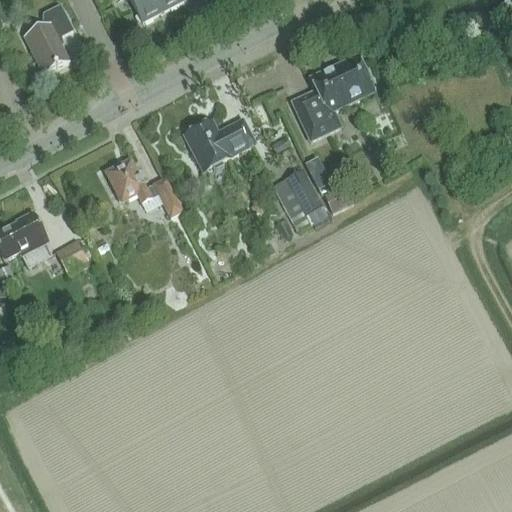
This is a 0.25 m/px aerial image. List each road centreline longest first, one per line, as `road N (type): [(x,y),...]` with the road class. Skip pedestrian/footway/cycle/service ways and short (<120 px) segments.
road 1 (tertiary): [(134,102),(338,0)]
road 2 (tertiary): [(0,173),(134,102)]
road 3 (track): [(511,205),(493,222),(479,257),(511,322)]
